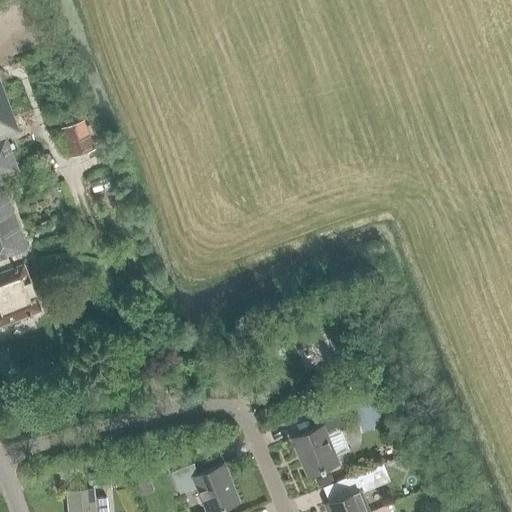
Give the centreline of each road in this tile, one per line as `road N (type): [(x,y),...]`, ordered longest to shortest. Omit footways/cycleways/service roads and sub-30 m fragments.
road 1 (residential): [(284,511),(241,408),(161,413),(0,456)]
road 2 (track): [(68,172),(54,160),(23,79),(15,71),(1,75)]
